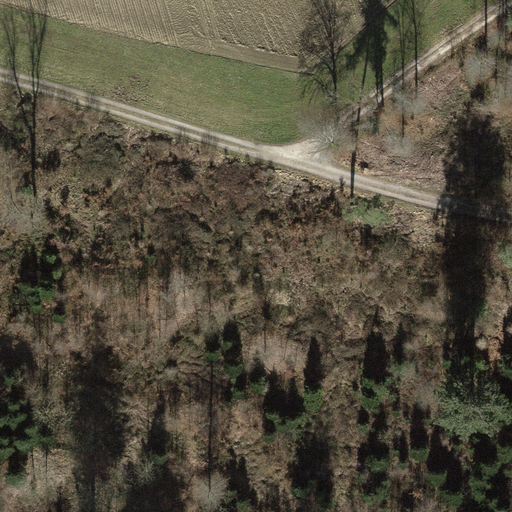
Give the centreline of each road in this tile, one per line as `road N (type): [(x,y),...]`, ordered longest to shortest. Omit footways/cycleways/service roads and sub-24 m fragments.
road 1 (track): [(0,78),(280,155),(436,208),(511,217)]
road 2 (track): [(0,334),(295,511)]
road 3 (track): [(296,161),(511,0)]
